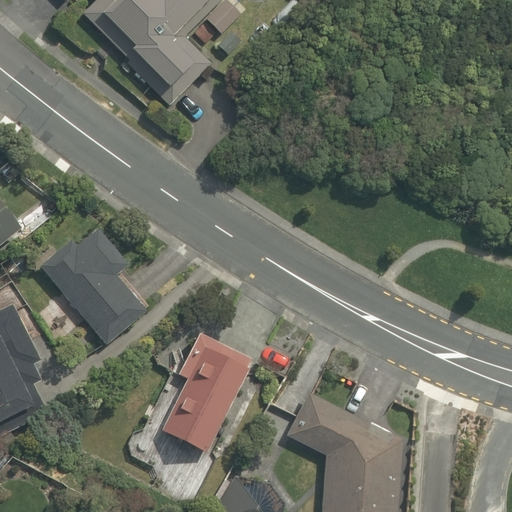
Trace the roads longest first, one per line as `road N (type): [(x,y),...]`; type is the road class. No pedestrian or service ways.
road 1 (tertiary): [(446,357),(246,244),(136,172),(0,66)]
road 2 (residential): [(435,511),(446,357)]
